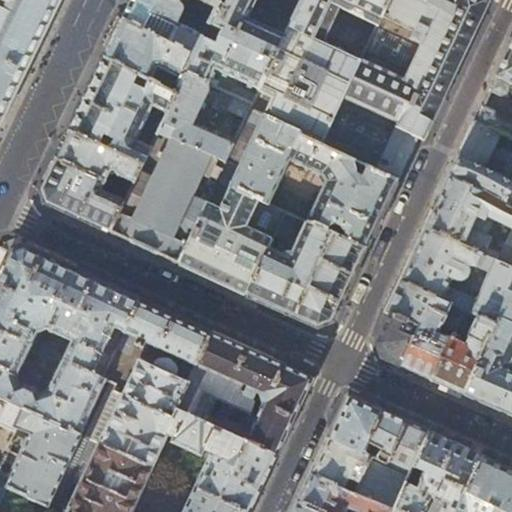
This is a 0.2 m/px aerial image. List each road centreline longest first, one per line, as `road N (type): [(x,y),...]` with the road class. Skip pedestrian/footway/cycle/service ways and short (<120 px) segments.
road 1 (residential): [(338,366),(509,0)]
road 2 (residential): [(0,211),(338,366)]
road 3 (secondary): [(0,192),(92,0)]
road 4 (residential): [(338,366),(511,445)]
road 5 (residential): [(270,511),(338,366)]
